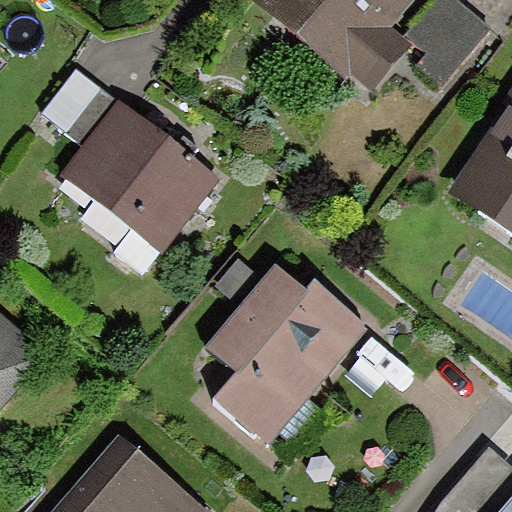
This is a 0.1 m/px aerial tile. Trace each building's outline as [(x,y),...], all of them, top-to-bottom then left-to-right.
[(251,0),(344,77),(350,70),(374,90),(414,43),(405,36),(395,27),(416,0),(251,0)] [(494,26),(460,0),(433,0),(405,36),(414,43),(427,53),(416,66),(444,89),(494,26)] [(213,178),(74,71),(41,114),(80,144),(60,170),(160,247),(213,178)] [(511,85),(501,102),(507,107),(449,196),(511,234),(511,85)] [(235,377),(216,401),(272,445),(372,323),(314,276),(304,289),(274,265),(264,276),(241,257),(217,287),(240,305),(203,351),(235,377)] [(0,407),(48,352),(0,309),(0,407)] [(208,511),(209,511),(118,435),(53,511),(208,511)] [(501,511),(511,499),(511,466),(490,448),(441,505),(437,511),(501,511)] [(511,511),(511,499),(501,511),(511,511)]
